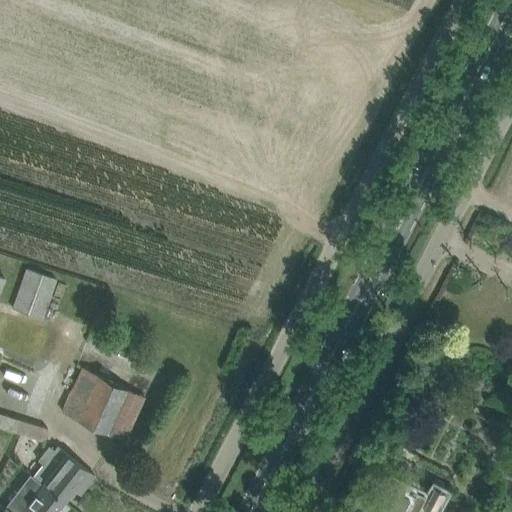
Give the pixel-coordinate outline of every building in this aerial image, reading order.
[(24,267),(11,307),(43,318),(57,278),(24,267)] [(124,439),(144,395),(82,367),(62,411),(106,431),(124,439)] [(0,427),(16,432),(44,441),(47,428),(0,412),(0,427)] [(43,463),(33,476),(65,501),(74,488),(80,493),(94,474),(88,469),(72,457),(57,445),(54,449),(49,445),(38,459),(43,463)] [(433,511),(434,511),(446,492),(436,487),(431,497),(406,483),(407,480),(391,472),(387,480),(373,473),(355,510),(359,511),(417,511),(421,505),(433,511)] [(30,473),(16,490),(28,500),(26,503),(35,510),(37,511),(56,511),(65,501),(33,476),(30,473)] [(0,511),(32,511),(35,510),(26,503),(28,500),(16,490),(4,506),(0,502),(0,511)]
